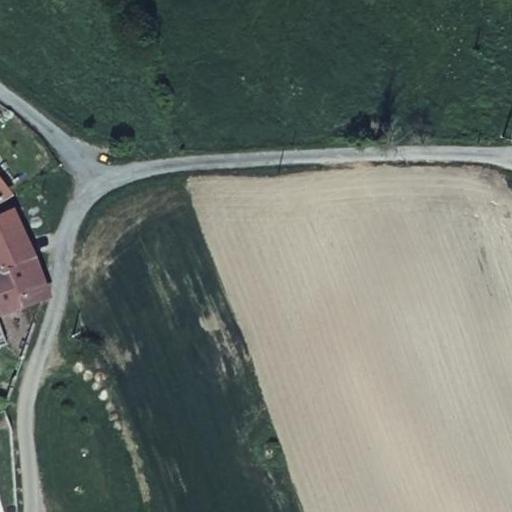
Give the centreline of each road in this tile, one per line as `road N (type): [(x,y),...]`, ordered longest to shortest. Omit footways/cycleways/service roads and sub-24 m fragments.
road 1 (unclassified): [(511,152),(262,153),(103,177)]
road 2 (residential): [(103,177),(70,215),(55,274),(56,357),(23,400),(29,511)]
road 3 (unclassified): [(103,177),(0,82)]
